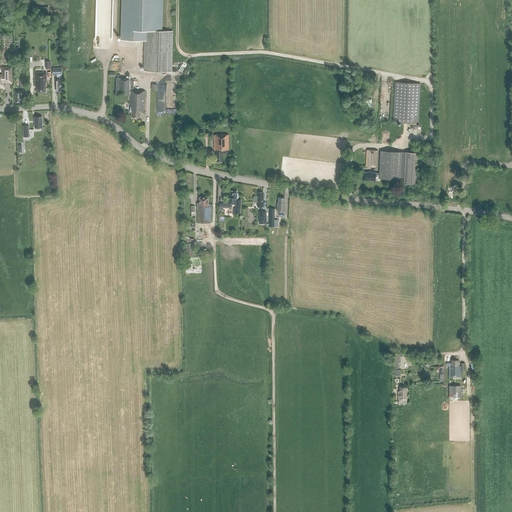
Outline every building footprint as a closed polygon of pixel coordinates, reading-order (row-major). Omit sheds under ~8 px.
[(162,0),(121,0),(120,40),(144,41),(143,71),(172,72),(173,31),(162,31),(162,0)] [(11,73),(11,67),(2,67),(2,72),(3,73),(3,75),(0,75),(0,87),(1,87),(2,88),(4,88),(4,85),(3,85),(3,82),(11,82),(11,76),(11,73)] [(46,82),(47,82),(46,73),(35,73),(35,87),(37,87),(37,92),(45,92),(46,92),(46,82)] [(144,113),(145,91),(133,91),(133,81),(131,81),(131,78),(116,78),(115,94),(130,95),(129,107),(130,107),(130,112),(131,113),(131,117),(140,118),(141,113),(144,113)] [(420,83),(395,82),(393,122),(397,122),(397,125),(401,125),(401,122),(418,123),(420,83)] [(22,100),(25,100),(25,96),(23,96),(23,90),(15,90),(15,102),(22,102),(22,100)] [(35,128),(43,128),(42,117),(34,117),(35,128)] [(222,153),(229,153),(228,135),(214,135),(214,151),(216,151),(216,162),(222,162),(222,153)] [(378,151),(366,150),(365,166),(377,167),(378,151)] [(400,180),(402,152),(380,151),(379,173),(375,173),(364,172),(364,180),(375,181),(375,177),(378,177),(378,179),(400,180)] [(421,153),(405,152),(402,152),(400,180),(403,180),(403,184),(419,185),(421,153)] [(240,214),(241,200),(237,200),(238,193),(237,193),(237,192),(232,191),(232,194),(230,194),(230,196),(229,196),(229,200),(229,204),(230,204),(233,204),(236,204),(235,208),(233,208),(233,213),(240,214)] [(197,223),(211,223),(211,204),(208,204),(208,197),(199,197),(199,203),(198,203),(198,206),(197,206),(197,223)] [(278,203),(277,203),(277,211),(285,212),(285,203),(284,203),(284,202),(284,198),(279,198),(279,200),(278,200),(278,203)] [(188,239),(188,237),(183,237),(184,243),(185,243),(186,256),(194,256),(194,239),(188,239)] [(461,377),(461,366),(459,366),(459,361),(451,361),(451,363),(446,363),(446,366),(449,366),(449,377),(461,377)] [(461,398),(461,386),(457,386),(449,386),(449,398),(457,398),(461,398)] [(399,388),(399,392),(398,392),(398,400),(407,400),(407,388),(399,388)]
